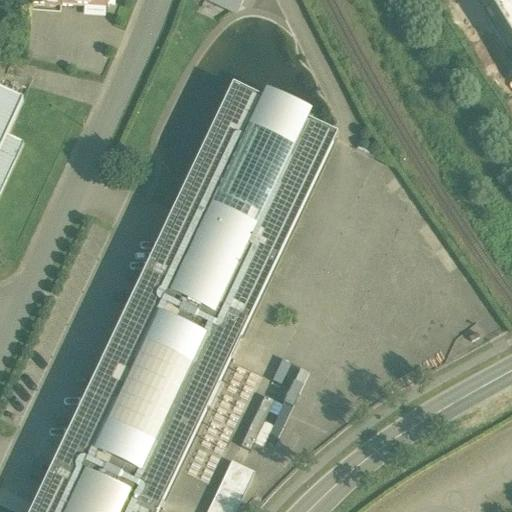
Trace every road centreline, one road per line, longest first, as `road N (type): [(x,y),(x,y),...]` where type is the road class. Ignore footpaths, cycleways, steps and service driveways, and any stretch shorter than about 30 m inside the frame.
road 1 (secondary): [(151,0),(17,301)]
road 2 (secondary): [(511,371),(402,434),(309,511)]
